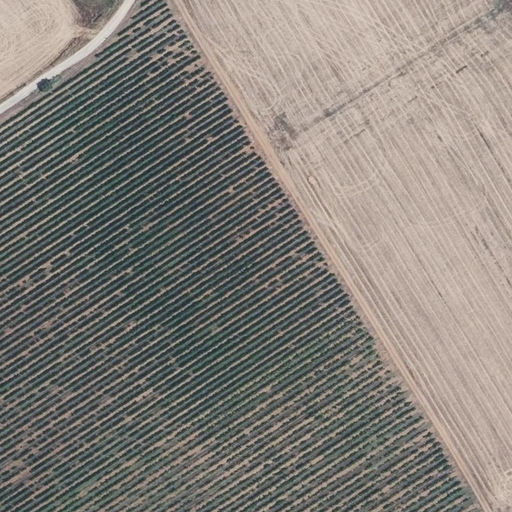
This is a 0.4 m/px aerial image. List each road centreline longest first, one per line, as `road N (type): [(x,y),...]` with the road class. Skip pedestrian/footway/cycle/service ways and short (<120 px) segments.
road 1 (track): [(176,0),(492,511)]
road 2 (unclassified): [(130,0),(76,57),(0,108)]
